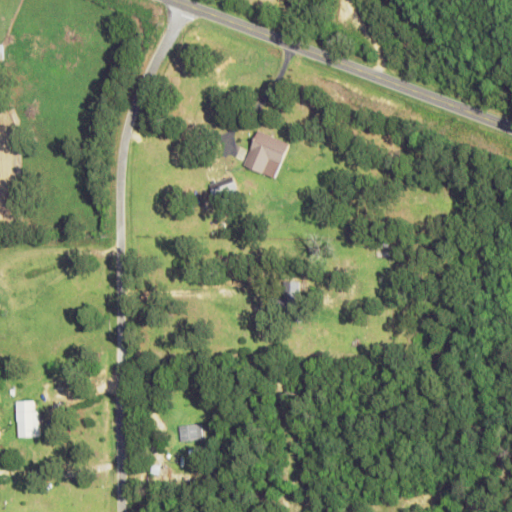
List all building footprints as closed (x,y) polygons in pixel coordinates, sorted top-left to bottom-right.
[(275,177),(287,140),(255,130),(243,167),(275,177)] [(212,199),(236,194),(233,177),(208,182),(212,199)] [(291,312),(291,319),(301,319),(300,281),(281,281),(282,312),(291,312)] [(37,410),(33,410),(32,400),(14,400),(16,437),(38,436),(37,410)] [(178,426),(179,441),(202,439),(200,423),(178,426)]
